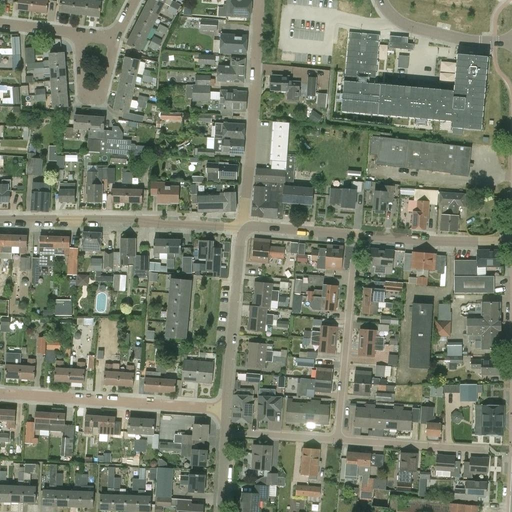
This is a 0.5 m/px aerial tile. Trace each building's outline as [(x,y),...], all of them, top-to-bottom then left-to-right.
[(32,12),(33,0),(16,0),(15,10),(32,12)] [(40,0),(33,0),(32,12),(47,14),(48,1),(40,0)] [(60,0),(59,12),(72,14),(73,0),(60,0)] [(73,0),(72,14),(86,15),(87,1),(75,0),(73,0)] [(87,0),(87,1),(86,15),(100,17),(101,3),(93,2),(93,0),(87,0)] [(156,0),(150,0),(145,9),(158,16),(164,4),(156,0)] [(250,0),(225,0),(225,18),(250,19),(250,0)] [(169,7),(178,12),(180,6),(181,6),(172,1),(169,7)] [(178,12),(169,7),(166,12),(175,16),(178,12)] [(145,9),(139,21),(152,27),(158,16),(145,9)] [(200,31),(217,32),(217,21),(200,20),(200,31)] [(152,27),(139,21),(133,33),(145,39),(152,27)] [(157,31),(165,35),(169,29),(160,25),(157,31)] [(145,39),(133,33),(127,44),(139,50),(145,39)] [(221,34),(220,41),(214,40),(213,52),(246,54),(247,36),(221,34)] [(154,37),(151,43),(159,47),(162,41),(154,37)] [(341,112),(451,122),(451,128),(462,129),(481,131),(488,56),(457,53),(454,91),(369,84),(369,78),(375,78),(379,41),(366,40),(361,39),(348,38),(345,72),(344,82),(341,112)] [(159,47),(151,43),(148,47),(157,52),(159,47)] [(388,49),(413,51),(413,45),(389,43),(388,49)] [(25,49),(25,56),(34,56),(34,48),(25,49)] [(35,64),(27,64),(27,70),(34,69),(34,70),(64,68),(63,54),(49,55),(50,61),(44,61),(42,63),(35,64)] [(199,65),(215,66),(215,56),(194,55),(194,58),(199,58),(199,65)] [(125,58),(122,73),(136,75),(139,61),(125,58)] [(218,67),(217,75),(231,76),(230,76),(245,77),(245,59),(231,59),(231,67),(218,67)] [(146,67),(156,69),(157,62),(147,61),(146,67)] [(64,68),(34,70),(35,75),(50,74),(51,82),(44,82),(44,83),(65,81),(64,68)] [(143,77),(153,79),(154,72),(144,70),(143,77)] [(136,75),(122,73),(120,85),(133,88),(136,75)] [(231,76),(217,75),(217,82),(230,82),(230,83),(244,83),(245,77),(230,76),(231,76)] [(196,76),(196,86),(210,87),(211,76),(196,76)] [(272,76),(272,78),(270,79),(270,82),(272,83),(271,91),(287,92),(286,101),(299,101),(300,92),(300,83),(289,82),(289,77),(272,76)] [(316,97),(317,78),(308,78),(306,97),(316,97)] [(65,81),(44,83),(45,87),(51,88),(52,95),(66,94),(65,81)] [(133,88),(120,85),(117,98),(131,101),(133,88)] [(196,86),(193,86),(186,86),(186,99),(193,99),(193,102),(210,102),(210,87),(196,86)] [(221,92),(220,111),(246,112),(247,93),(221,92)] [(66,94),(52,95),(53,108),(67,107),(66,94)] [(139,96),(138,102),(147,104),(148,98),(139,96)] [(131,101),(117,98),(115,111),(128,114),(131,101)] [(323,117),(313,111),(309,117),(318,124),(323,117)] [(161,120),(181,121),(182,114),(164,113),(164,115),(161,115),(161,120)] [(89,131),(88,131),(88,140),(101,140),(100,154),(134,156),(134,152),(136,151),(137,147),(135,145),(131,144),(131,141),(118,140),(118,127),(112,127),(112,132),(104,131),(105,118),(103,118),(103,115),(90,114),(90,117),(89,131)] [(197,123),(212,123),(212,115),(198,115),(197,123)] [(75,116),(74,129),(66,128),(65,139),(72,139),(72,136),(78,137),(78,130),(88,131),(89,131),(90,117),(75,116)] [(245,125),(224,124),(215,123),(215,138),(244,140),(245,125)] [(273,161),(287,162),(290,124),(275,123),(273,161)] [(372,132),(372,138),(370,155),(377,156),(376,166),(453,173),(453,176),(469,177),(471,147),(390,140),(391,134),(372,132)] [(244,140),(215,138),(215,139),(207,139),(207,150),(198,149),(198,157),(215,158),(215,153),(243,154),(244,140)] [(27,154),(26,175),(42,176),(43,160),(36,159),(37,145),(29,144),(29,154),(27,154)] [(49,161),(57,161),(58,146),(50,145),(49,161)] [(110,163),(127,165),(127,158),(127,157),(112,155),(112,157),(111,157),(110,163)] [(58,167),(66,168),(66,156),(58,156),(58,167)] [(219,183),(219,178),(236,179),(237,166),(228,165),(228,164),(219,163),(219,164),(207,163),(207,173),(207,182),(219,183)] [(87,166),(87,172),(86,185),(86,194),(87,194),(87,202),(94,202),(95,204),(98,204),(100,202),(101,202),(102,185),(97,185),(97,180),(107,180),(107,169),(97,169),(97,166),(87,166)] [(282,218),(286,170),(256,168),(255,182),(256,183),(256,187),(255,187),(254,202),(253,202),(252,216),(277,218),(277,217),(282,218)] [(63,183),(64,171),(56,170),(55,182),(63,183)] [(293,187),(294,171),(286,170),(282,218),(283,218),(284,203),(300,205),(300,208),(311,209),(312,206),(313,189),(293,187)] [(122,173),(122,185),(132,185),(133,173),(122,173)] [(3,181),(3,185),(0,184),(0,204),(2,205),(2,203),(10,203),(10,193),(11,193),(11,181),(3,181)] [(343,189),(343,190),(330,189),(329,204),(342,205),(341,207),(355,208),(356,194),(362,194),(363,183),(352,182),(351,190),(343,189)] [(50,184),(46,184),(33,183),(33,193),(32,193),(31,210),(49,211),(50,184)] [(178,187),(159,186),(160,183),(152,183),(152,195),(159,195),(158,203),(166,203),(166,202),(178,203),(178,187)] [(60,184),(60,185),(60,190),(59,190),(59,202),(75,202),(75,190),(75,184),(60,184)] [(223,194),(212,194),(198,194),(198,196),(192,196),(192,201),(198,201),(198,212),(226,212),(236,212),(236,193),(234,193),(234,186),(223,186),(223,194)] [(382,186),(382,192),(374,191),(372,211),(375,211),(375,214),(384,215),(384,212),(386,212),(387,203),(393,204),(394,187),(382,186)] [(127,203),(127,190),(111,190),(110,202),(127,203)] [(127,190),(127,203),(142,203),(143,190),(127,190)] [(428,223),(429,205),(437,206),(438,191),(415,190),(415,192),(401,191),(401,195),(414,196),(414,201),(417,202),(417,213),(413,213),(412,229),(426,230),(426,222),(428,223)] [(447,233),(448,232),(457,232),(458,216),(457,216),(458,206),(464,207),(465,195),(440,193),(439,205),(443,206),(442,215),(440,231),(442,231),(443,233),(447,233)] [(100,253),(101,234),(83,233),(82,251),(100,253)] [(0,235),(0,258),(11,259),(12,246),(12,236),(0,235)] [(27,236),(12,236),(12,246),(19,247),(18,254),(26,254),(27,236)] [(54,255),(55,237),(40,237),(39,255),(54,255)] [(70,238),(55,237),(54,255),(69,256),(70,238)] [(285,248),(270,247),(270,241),(254,239),(252,263),(273,265),(273,264),(276,264),(276,263),(283,264),(283,260),(284,260),(285,248)] [(149,256),(135,256),(135,240),(120,240),(120,266),(133,266),(133,279),(147,279),(148,271),(149,271),(149,256)] [(167,254),(167,240),(153,240),(153,253),(154,253),(154,259),(159,260),(159,253),(167,254)] [(181,241),(167,240),(167,254),(167,260),(174,260),(174,254),(181,254),(181,241)] [(222,249),(215,248),(213,248),(213,242),(199,241),(198,259),(206,259),(206,262),(206,273),(213,273),(213,278),(227,279),(227,270),(221,269),(222,249)] [(327,245),(327,249),(320,249),(319,251),(312,251),(311,256),(343,259),(344,247),(327,245)] [(380,274),(382,250),(370,249),(368,265),(375,266),(374,274),(380,274)] [(394,251),(382,250),(380,274),(385,275),(386,267),(393,268),(394,251)] [(477,251),(477,261),(454,261),(454,277),(454,294),(494,294),(494,277),(485,277),(486,267),(500,267),(500,251),(477,251)] [(113,270),(114,253),(104,253),(103,270),(113,270)] [(423,270),(425,254),(412,253),(411,269),(423,270)] [(425,254),(423,270),(436,271),(438,271),(437,274),(444,275),(446,257),(437,256),(437,254),(425,254)] [(308,256),(298,255),(297,262),(307,263),(308,256)] [(343,259),(311,256),(311,261),(318,262),(318,263),(326,263),(325,269),(342,271),(343,259)] [(20,258),(20,271),(30,271),(30,257),(25,257),(25,258),(20,258)] [(33,258),(32,271),(32,278),(38,278),(38,271),(40,271),(40,269),(46,269),(46,260),(40,260),(40,258),(33,258)] [(183,258),(182,274),(191,274),(192,258),(183,258)] [(96,282),(113,282),(113,277),(100,277),(101,271),(102,271),(102,260),(91,259),(91,269),(94,269),(94,272),(96,272),(96,282)] [(149,263),(149,271),(149,272),(169,273),(169,269),(167,269),(167,267),(160,266),(161,264),(149,263)] [(127,292),(129,272),(120,272),(119,276),(114,275),(113,291),(127,292)] [(151,273),(150,282),(157,283),(158,274),(151,273)] [(78,275),(78,286),(90,286),(90,276),(78,275)] [(172,282),(168,323),(166,336),(164,336),(163,342),(170,342),(170,338),(186,340),(192,282),(175,280),(175,276),(169,275),(169,281),(172,282)] [(417,285),(422,285),(423,278),(417,277),(417,278),(409,277),(408,284),(417,285)] [(323,285),(323,291),(314,290),(314,292),(301,291),(301,280),(295,280),(294,295),(337,299),(338,286),(323,285)] [(364,288),(363,301),(378,302),(383,303),(383,291),(384,282),(372,281),(372,289),(364,288)] [(403,293),(403,284),(384,282),(383,291),(403,293)] [(256,283),(254,294),(279,296),(279,292),(271,291),(272,284),(256,283)] [(279,296),(254,294),(253,307),(267,308),(270,308),(271,302),(285,303),(286,298),(278,297),(279,296)] [(337,299),(294,295),(294,303),(308,304),(308,302),(310,302),(310,307),(312,310),(321,311),(321,310),(336,312),(337,299)] [(57,316),(72,316),(72,299),(57,299),(57,316)] [(377,315),(378,302),(363,301),(362,314),(377,315)] [(482,350),(500,350),(501,303),(482,303),(482,304),(475,304),(475,311),(469,311),(469,317),(467,317),(467,336),(468,336),(468,341),(475,341),(475,349),(482,349),(482,350)] [(409,368),(429,369),(433,305),(413,304),(409,368)] [(250,306),(249,318),(273,320),(274,315),(266,315),(267,308),(253,307),(250,306)] [(447,342),(447,337),(451,338),(451,322),(452,313),(438,312),(438,321),(435,321),(435,337),(436,337),(436,342),(447,342)] [(380,324),(398,325),(398,319),(391,319),(391,317),(380,316),(380,324)] [(249,318),(248,331),(265,332),(265,325),(273,326),(273,320),(249,318)] [(312,332),(311,339),(336,341),(337,328),(321,326),(321,332),(312,332)] [(384,338),(376,337),(376,331),(360,330),(359,343),(384,345),(384,338)] [(154,340),(155,332),(147,331),(146,340),(154,340)] [(128,349),(130,335),(122,334),(121,349),(128,349)] [(47,351),(61,352),(61,341),(59,341),(59,338),(49,337),(49,340),(47,340),(47,351)] [(38,338),(37,354),(45,355),(46,338),(38,338)] [(336,341),(311,339),(311,346),(319,346),(319,352),(335,354),(336,341)] [(250,343),(249,355),(273,357),(286,358),(287,351),(281,350),(280,352),(273,352),(266,351),(267,345),(250,343)] [(384,345),(359,343),(358,356),(374,357),(375,351),(383,352),(384,345)] [(447,356),(462,356),(462,343),(447,343),(447,356)] [(7,354),(7,358),(6,366),(5,379),(20,380),(21,367),(20,367),(21,355),(7,354)] [(273,357),(249,355),(248,367),(264,369),(265,362),(272,363),(273,357)] [(389,355),(388,366),(397,366),(398,356),(389,355)] [(295,367),(313,368),(314,360),(296,358),(295,367)] [(28,367),(21,367),(20,380),(34,381),(35,368),(36,360),(28,360),(28,367)] [(69,383),(70,370),(63,370),(63,362),(56,361),(55,369),(54,382),(69,383)] [(197,383),(199,363),(184,361),(182,381),(197,383)] [(499,361),(482,361),(471,361),(471,370),(482,370),(482,376),(499,376),(499,361)] [(76,370),(70,370),(69,383),(84,384),(85,371),(84,371),(85,363),(77,363),(76,370)] [(213,364),(199,363),(197,383),(211,384),(213,364)] [(105,364),(105,365),(105,373),(104,373),(104,385),(118,386),(118,373),(119,373),(120,364),(113,364),(113,365),(105,364)] [(118,373),(118,386),(133,387),(134,374),(133,374),(134,367),(127,366),(126,374),(119,373),(118,373)] [(385,378),(386,367),(376,366),(375,377),(385,378)] [(317,368),(316,380),(332,382),(333,370),(317,368)] [(380,379),(371,379),(372,373),(355,371),(354,383),(371,385),(379,385),(386,386),(387,381),(380,380),(380,379)] [(145,375),(145,378),(144,391),(160,392),(160,379),(152,378),(152,375),(145,375)] [(316,380),(300,379),(287,378),(286,384),(298,384),(297,396),(307,397),(307,390),(315,391),(315,392),(331,394),(332,382),(316,380)] [(176,380),(160,379),(160,392),(176,393),(176,380)] [(371,385),(354,383),(353,396),(370,397),(371,385)] [(477,402),(476,385),(460,385),(443,386),(444,394),(460,393),(460,402),(477,402)] [(233,395),(232,423),(252,423),(252,419),(257,419),(258,399),(253,399),(253,396),(253,390),(239,389),(239,396),(233,395)] [(376,401),(394,403),(395,395),(376,393),(376,401)] [(258,396),(258,399),(257,419),(257,421),(275,422),(276,412),(282,413),(282,397),(258,396)] [(300,423),(301,404),(287,403),(286,422),(300,423)] [(301,404),(300,423),(314,424),(315,405),(301,404)] [(315,405),(314,424),(329,425),(330,406),(315,405)] [(365,405),(365,409),(356,408),(356,409),(354,427),(368,428),(370,405),(365,405)] [(375,405),(370,405),(368,428),(383,429),(384,410),(375,409),(375,405)] [(483,406),(483,420),(503,421),(504,406),(483,406)] [(384,410),(383,429),(397,430),(399,407),(393,407),(393,411),(384,410)] [(399,407),(397,430),(411,431),(412,423),(419,423),(420,409),(412,409),(412,412),(403,411),(403,407),(399,407)] [(442,424),(435,424),(435,417),(434,417),(434,407),(421,407),(420,424),(427,424),(426,436),(428,437),(428,438),(429,439),(437,440),(438,439),(438,437),(441,437),(442,424)] [(15,411),(1,410),(0,418),(0,421),(7,422),(6,428),(14,429),(15,411)] [(50,414),(35,413),(34,430),(49,431),(50,414)] [(50,414),(49,431),(64,432),(65,414),(50,414)] [(99,435),(101,417),(86,416),(84,433),(92,434),(92,427),(99,428),(99,435)] [(116,418),(101,417),(99,435),(107,435),(114,436),(116,418)] [(141,434),(142,419),(130,418),(128,433),(141,434)] [(155,420),(142,419),(141,434),(152,435),(154,435),(155,420)] [(483,420),(483,427),(476,427),(476,435),(495,435),(496,437),(500,437),(501,435),(503,435),(503,421),(483,420)] [(193,436),(183,435),(175,435),(174,444),(182,444),(193,445),(194,440),(208,441),(209,425),(194,425),(193,436)] [(26,430),(25,444),(34,444),(34,430),(26,430)] [(9,443),(9,434),(0,433),(0,447),(4,448),(5,443),(9,443)] [(72,464),(73,439),(62,438),(60,463),(72,464)] [(182,444),(182,446),(159,445),(159,453),(163,453),(163,451),(181,453),(181,457),(192,457),(192,465),(206,466),(207,451),(193,450),(193,445),(182,444)] [(269,473),(269,471),(270,471),(272,447),(253,446),(252,470),(264,470),(264,477),(256,481),(256,483),(277,484),(277,474),(269,473)] [(309,476),(312,449),(303,449),(301,475),(309,476)] [(309,476),(308,480),(316,480),(317,477),(318,477),(320,450),(312,449),(309,476)] [(97,462),(110,462),(110,453),(103,453),(103,455),(98,455),(97,462)] [(353,466),(358,466),(359,453),(347,453),(346,465),(346,470),(353,471),(353,466)] [(371,454),(359,453),(358,466),(357,476),(362,476),(360,500),(372,501),(373,479),(369,479),(370,467),(371,454)] [(402,453),(400,471),(398,471),(397,492),(411,493),(412,471),(416,472),(417,454),(402,453)] [(437,456),(436,470),(436,476),(459,478),(460,462),(454,461),(455,457),(437,456)] [(471,458),(470,463),(464,462),(463,478),(472,478),(472,473),(487,474),(488,459),(483,459),(471,458)] [(23,487),(23,503),(35,503),(35,488),(30,488),(31,474),(33,474),(33,469),(31,469),(31,465),(24,465),(24,468),(24,473),(23,481),(23,482),(23,487)] [(43,491),(43,506),(56,506),(56,491),(57,483),(57,474),(57,466),(57,465),(50,465),(50,469),(49,491),(43,491)] [(108,468),(107,495),(101,495),(100,510),(112,511),(114,468),(108,468)] [(114,468),(112,511),(124,511),(125,496),(120,496),(120,478),(114,478),(115,468),(114,468)] [(155,498),(156,498),(172,499),(173,469),(157,468),(155,498)] [(277,474),(277,484),(277,486),(285,486),(285,478),(278,478),(278,474),(277,474)] [(190,477),(182,476),(180,476),(180,486),(189,486),(189,492),(205,493),(206,476),(190,475),(190,477)] [(425,496),(427,479),(420,478),(418,495),(425,496)] [(466,481),(466,490),(455,489),(454,500),(477,501),(478,497),(486,497),(487,482),(466,481)] [(255,485),(254,494),(242,493),(242,499),(244,499),(242,511),(258,511),(259,501),(268,502),(268,497),(275,497),(276,497),(276,486),(277,486),(277,484),(256,483),(256,485),(255,485)] [(0,501),(11,502),(12,487),(0,486),(0,501)] [(307,497),(308,487),(296,486),(295,496),(292,496),(291,501),(295,501),(294,507),(306,508),(307,497)] [(12,487),(11,502),(23,503),(23,487),(12,487)] [(308,487),(307,497),(308,497),(307,501),(318,502),(319,498),(320,488),(308,487)] [(402,498),(402,502),(399,502),(399,497),(391,496),(390,508),(389,508),(391,491),(373,489),(370,511),(478,511),(479,507),(450,504),(449,502),(402,498)] [(56,491),(56,506),(68,507),(68,492),(56,491)] [(81,492),(68,492),(68,507),(80,507),(81,492)] [(81,492),(80,507),(93,508),(93,493),(81,492)] [(125,496),(124,511),(136,511),(137,497),(125,496)] [(149,511),(151,497),(137,497),(136,511),(142,511),(149,511)] [(172,499),(156,498),(155,505),(156,505),(156,507),(171,507),(177,507),(177,511),(203,511),(204,506),(192,505),(192,506),(191,506),(192,504),(192,500),(172,499)]
